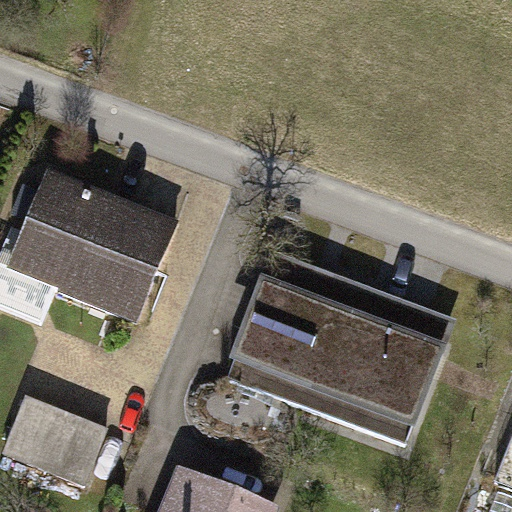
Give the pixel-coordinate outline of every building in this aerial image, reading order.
[(201,223),(59,173),(21,283),(162,333),(201,223)] [(483,324),(291,257),(245,387),(437,454),(483,324)] [(91,497),(115,433),(27,402),(4,467),(91,497)] [(511,446),(495,488),(511,495),(511,446)] [(282,511),(193,475),(177,511),(282,511)]
